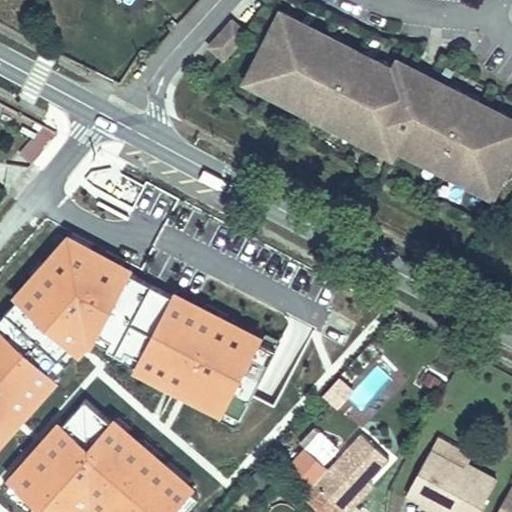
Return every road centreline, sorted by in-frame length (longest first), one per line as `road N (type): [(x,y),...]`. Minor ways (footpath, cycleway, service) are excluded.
road 1 (secondary): [(511,332),(158,143)]
road 2 (unclassified): [(158,143),(158,89),(169,66),(232,0)]
road 3 (residential): [(99,111),(0,233)]
road 4 (residential): [(381,0),(489,20),(506,0)]
